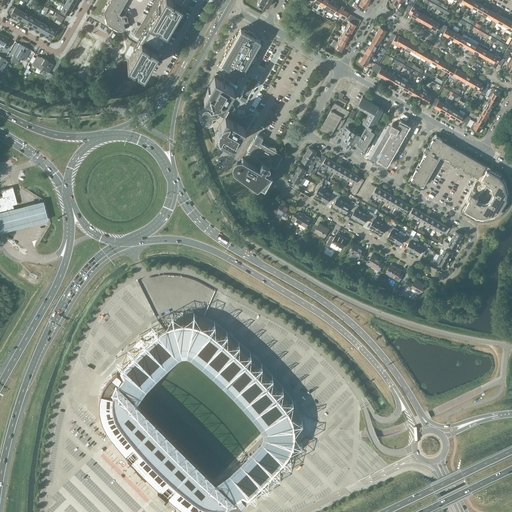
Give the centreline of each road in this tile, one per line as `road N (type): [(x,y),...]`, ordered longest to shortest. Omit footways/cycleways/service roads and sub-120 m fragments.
road 1 (trunk): [(140,239),(212,250),(330,321),(384,373),(420,434)]
road 2 (trunk): [(418,411),(355,326),(209,230),(172,179)]
road 3 (residential): [(475,237),(459,270),(441,281),(287,193),(281,174),(306,134)]
road 4 (trunk): [(17,408),(72,289),(124,241)]
road 5 (trunk): [(214,13),(164,97),(109,136)]
road 6 (tertiary): [(171,152),(181,93),(230,6)]
road 7 (residential): [(511,87),(375,8)]
road 8 (trunk): [(511,451),(386,511)]
